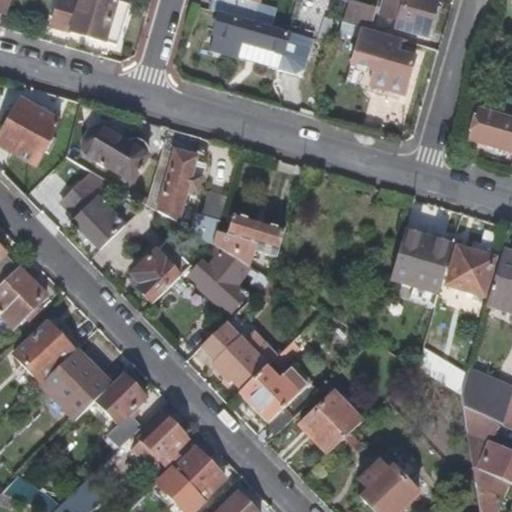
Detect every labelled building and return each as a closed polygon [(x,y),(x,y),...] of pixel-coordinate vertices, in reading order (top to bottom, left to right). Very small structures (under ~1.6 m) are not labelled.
[(0,0),(0,13),(7,16),(11,0),(0,0)] [(115,0),(61,0),(53,26),(104,40),(115,0)] [(222,13),(252,21),(258,0),(214,0),(212,10),(222,13)] [(276,4),(260,0),(258,0),(252,21),(269,26),(276,4)] [(347,0),(342,21),(360,27),(364,28),(372,0),(347,0)] [(435,0),(402,0),(385,0),(382,14),(397,18),(395,25),(426,34),(435,0)] [(252,21),(222,13),(211,50),(234,56),(238,40),(246,42),(280,52),(276,67),(299,74),(310,37),(286,30),(286,31),(269,26),(252,21)] [(364,28),(360,27),(348,64),(372,70),(367,85),(402,95),(414,57),(397,52),(401,38),(364,28)] [(246,42),(238,40),(234,56),(242,59),(246,42)] [(64,130),(21,103),(0,136),(0,147),(38,173),(46,159),(51,161),(60,147),(56,143),(64,130)] [(511,142),(511,120),(477,111),(470,136),(510,148),(511,142)] [(106,129),(103,128),(99,128),(92,129),(89,131),(85,135),(83,143),(83,146),(82,154),(83,156),(132,185),(150,156),(150,151),(149,146),(146,143),(143,141),(139,139),(135,138),(130,138),(122,140),(106,129)] [(197,159),(174,152),(155,214),(177,227),(197,159)] [(115,189),(92,176),(62,205),(78,221),(73,227),(99,253),(123,229),(99,205),(115,189)] [(215,232),(214,236),(210,247),(211,248),(247,269),(253,251),(275,258),(284,230),(233,215),(227,235),(215,232)] [(210,247),(214,236),(197,224),(189,234),(210,247)] [(451,248),(403,234),(388,282),(413,289),(437,296),(451,248)] [(495,252),(472,245),(469,254),(492,261),(495,252)] [(247,269),(211,248),(207,254),(212,259),(204,265),(199,260),(185,274),(195,284),(192,287),(214,309),(218,305),(227,315),(246,295),(237,286),(251,272),(247,269)] [(469,254),(457,250),(446,286),(481,296),(492,261),(469,254)] [(179,277),(154,252),(130,275),(140,285),(135,290),(150,305),(179,277)] [(0,286),(16,271),(0,254),(0,286)] [(511,256),(502,254),(487,307),(511,314),(511,256)] [(16,271),(0,286),(0,307),(6,313),(0,319),(11,331),(43,299),(16,271)] [(140,285),(130,275),(125,281),(135,290),(140,285)] [(317,316),(306,306),(296,316),(307,327),(317,316)] [(11,358),(39,387),(73,354),(44,326),(11,358)] [(231,383),(241,392),(264,369),(221,326),(202,344),(218,360),(209,369),(227,387),(231,383)] [(93,404),(110,387),(75,352),(73,354),(39,387),(74,423),(93,404)] [(287,361),(279,354),(271,362),(279,370),(287,361)] [(415,370),(460,397),(467,375),(468,370),(458,367),(455,378),(419,356),(415,370)] [(264,369),(241,392),(237,396),(275,435),(314,397),(303,388),(308,383),(291,366),(276,382),(264,369)] [(511,388),(467,375),(460,397),(462,409),(500,425),(505,427),(511,402),(511,388)] [(110,387),(93,404),(116,427),(109,434),(122,448),(135,435),(143,427),(130,414),(143,400),(120,377),(110,387)] [(318,393),(308,383),(303,388),(314,397),(318,393)] [(362,419),(334,392),(326,400),(353,428),(362,419)] [(332,448),(348,432),(353,428),(326,400),(299,427),(325,454),(332,448)] [(500,425),(462,409),(471,468),(504,482),(511,485),(511,455),(490,446),(500,425)] [(155,416),(143,427),(135,435),(140,439),(137,443),(138,444),(158,464),(167,473),(181,459),(176,454),(186,444),(161,419),(159,420),(155,416)] [(361,444),(348,432),(332,448),(344,460),(361,444)] [(158,464),(138,444),(132,451),(151,471),(158,464)] [(192,511),(222,482),(193,453),(156,489),(179,511),(192,511)] [(419,476),(399,456),(384,471),(378,465),(358,485),(363,491),(357,497),(371,511),(402,511),(418,497),(408,487),(419,476)] [(448,511),(474,487),(473,482),(471,468),(425,511),(448,511)] [(471,468),(473,482),(490,489),(499,493),(504,482),(471,468)] [(24,482),(19,477),(0,494),(0,496),(8,499),(24,482)] [(477,511),(493,511),(490,489),(473,482),(474,487),(477,511)] [(41,511),(55,511),(59,509),(45,496),(32,509),(41,511)] [(249,511),(250,511),(237,498),(222,511),(249,511)] [(69,499),(59,509),(55,511),(67,511),(73,507),(75,504),(69,499)]
